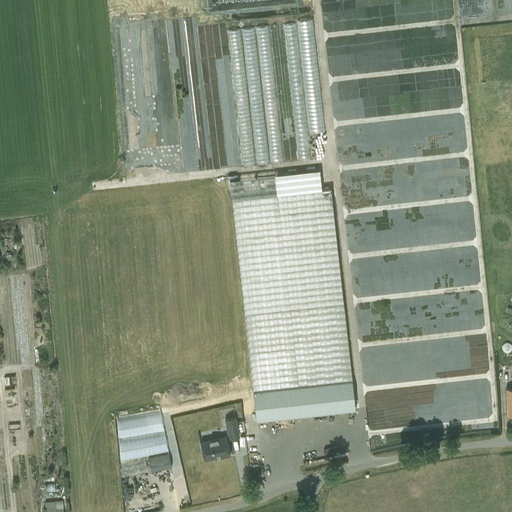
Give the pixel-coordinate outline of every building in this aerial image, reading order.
[(268,130),(269,160),(285,160),(285,129),(268,130)] [(330,188),(231,199),(254,404),(256,421),(355,410),(330,188)] [(228,438),(238,436),(235,417),(225,419),(228,438)] [(201,443),(199,444),(201,450),(202,450),(204,459),(220,456),(220,457),(230,455),(226,436),(200,442),(201,443)] [(168,454),(148,458),(151,471),(171,467),(168,454)] [(66,484),(57,485),(58,493),(67,492),(66,484)] [(147,500),(150,511),(169,507),(167,496),(147,500)] [(62,501),(45,502),(45,511),(63,511),(63,509),(62,501)]
